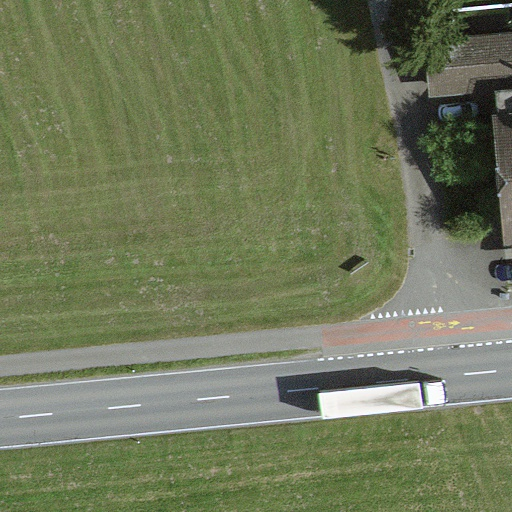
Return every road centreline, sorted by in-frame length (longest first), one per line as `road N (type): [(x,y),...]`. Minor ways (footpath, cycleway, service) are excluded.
road 1 (secondary): [(511,368),(0,418)]
road 2 (track): [(449,374),(378,0)]
